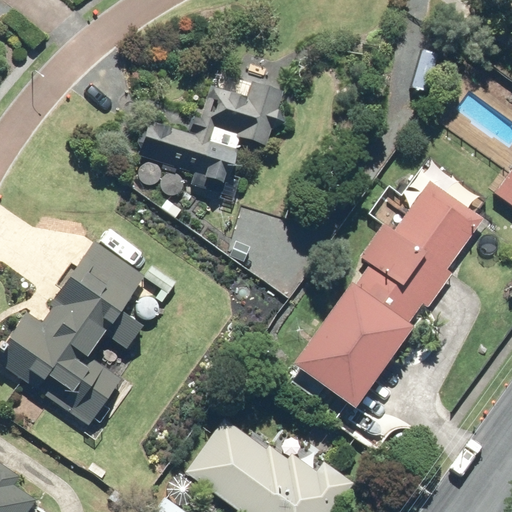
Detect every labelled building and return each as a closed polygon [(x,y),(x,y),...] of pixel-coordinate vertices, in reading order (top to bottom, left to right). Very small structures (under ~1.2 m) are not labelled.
[(150,123),(140,158),(196,174),(192,186),(224,196),(227,184),(229,185),(243,141),(267,148),(272,132),(287,124),(279,109),(284,93),(254,84),(249,98),(212,87),(201,120),(195,118),(190,135),(150,123)] [(189,182),(146,163),(138,183),(180,202),(189,182)] [(511,171),(495,195),(511,206),(511,171)] [(484,221),(431,183),(395,233),(385,225),(361,259),(371,266),(357,286),(354,285),(296,367),(358,411),(417,329),(410,324),(424,305),(429,309),(453,276),(448,272),(484,221)] [(146,278),(95,243),(78,268),(73,264),(57,287),(62,290),(50,308),(53,309),(43,324),(28,314),(8,345),(6,344),(1,351),(2,351),(0,355),(0,366),(91,427),(123,380),(92,359),(107,337),(129,351),(145,327),(127,315),(138,299),(134,296),(146,278)] [(164,305),(145,295),(135,314),(154,324),(164,305)] [(326,464),(319,474),(292,455),(288,461),(268,446),(265,449),(225,420),(186,475),(238,511),(335,511),(355,485),(326,464)] [(0,511),(31,511),(38,502),(15,486),(21,478),(0,463),(0,511)] [(185,511),(167,499),(157,511),(185,511)]
